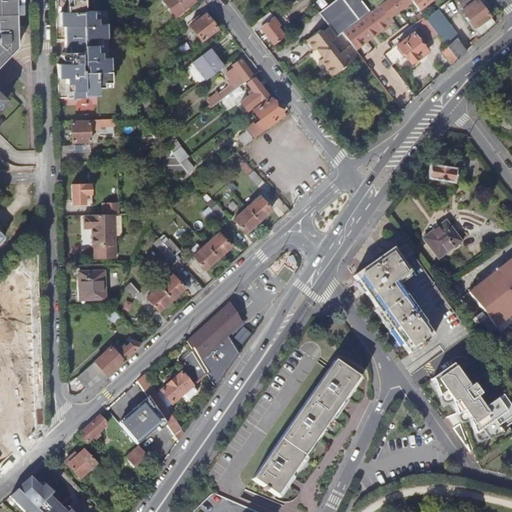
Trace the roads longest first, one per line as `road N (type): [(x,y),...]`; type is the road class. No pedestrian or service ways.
road 1 (residential): [(42,0),(53,439)]
road 2 (residential): [(291,225),(53,439)]
road 3 (unclassified): [(348,169),(216,0)]
road 4 (primary): [(319,252),(227,405)]
road 5 (primary): [(227,405),(325,276)]
road 6 (residential): [(399,380),(476,478),(511,485)]
road 7 (residential): [(399,380),(328,511)]
road 8 (primary): [(369,205),(449,104)]
road 9 (primary): [(155,511),(227,405)]
road 10 (residential): [(325,276),(399,380)]
